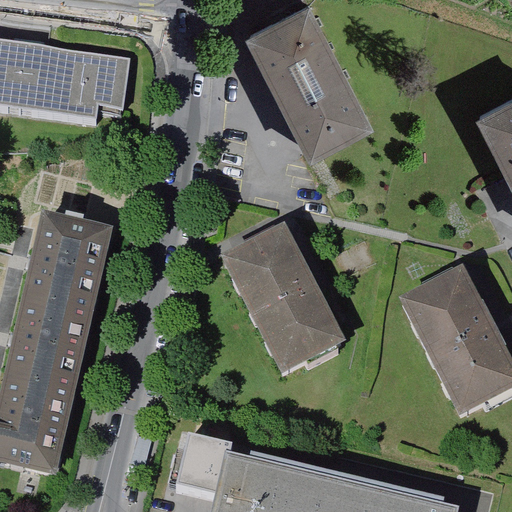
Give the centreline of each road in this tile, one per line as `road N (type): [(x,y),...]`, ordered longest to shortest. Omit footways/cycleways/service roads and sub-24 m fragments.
road 1 (residential): [(104,511),(163,252),(188,100),(187,18)]
road 2 (residential): [(187,18),(31,0)]
